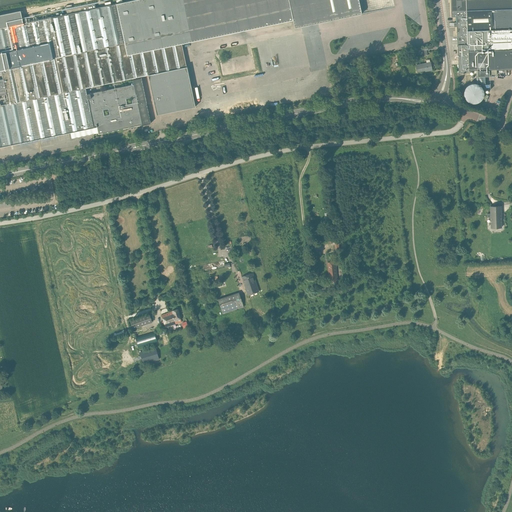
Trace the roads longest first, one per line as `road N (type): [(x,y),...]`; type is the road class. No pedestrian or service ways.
road 1 (unclassified): [(0,221),(65,212),(283,149),(449,133),(466,114)]
road 2 (tertiary): [(0,176),(360,99),(401,98)]
road 3 (unknown): [(302,31),(204,46),(196,63),(202,85),(213,90),(299,75),(306,52)]
